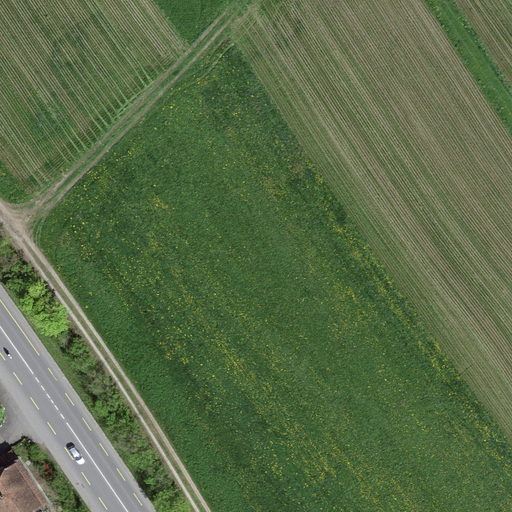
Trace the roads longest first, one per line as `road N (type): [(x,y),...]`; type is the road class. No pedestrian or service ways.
road 1 (track): [(0,218),(89,338),(199,511)]
road 2 (primary): [(127,511),(0,328)]
